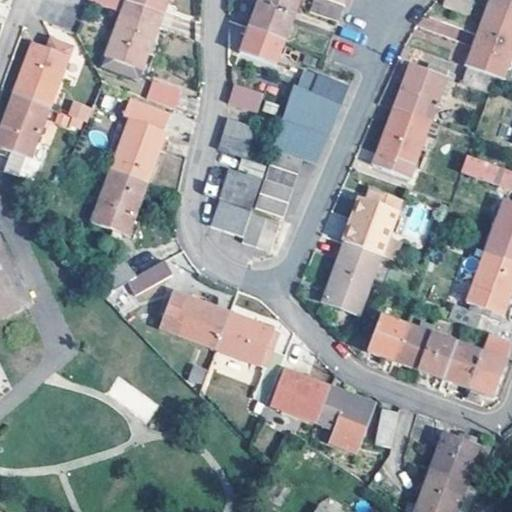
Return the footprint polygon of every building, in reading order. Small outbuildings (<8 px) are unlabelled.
[(121,0),(88,0),(88,2),(117,13),(121,0)] [(127,0),(122,15),(157,28),(167,0),(127,0)] [(259,0),(258,5),(294,18),(301,0),(259,0)] [(343,9),(321,0),(313,0),(310,13),(338,23),(343,9)] [(321,0),(343,9),(346,0),(321,0)] [(473,0),(472,0),(446,0),(444,6),(468,15),(473,0)] [(511,0),(492,0),(490,7),(511,15),(511,0)] [(258,5),(248,30),(285,43),(294,18),(258,5)] [(511,52),(511,15),(490,7),(467,68),(496,79),(502,81),(511,52)] [(157,28),(122,15),(101,70),(131,81),(135,70),(141,72),(157,28)] [(285,43),(248,30),(239,56),(276,69),(285,43)] [(32,43),(12,95),(47,108),(69,51),(67,46),(50,38),(46,48),(32,43)] [(394,110),(430,123),(439,97),(445,99),(454,73),(430,64),(428,71),(411,65),(394,110)] [(300,67),(292,88),(311,96),(318,74),(300,67)] [(496,79),(467,68),(462,85),(491,95),(496,79)] [(141,72),(135,70),(131,81),(137,83),(141,72)] [(311,96),(341,107),(349,86),(318,74),(311,96)] [(181,92),(152,81),(145,101),(175,112),(181,92)] [(262,96),(234,87),(228,102),(228,105),(256,114),(262,96)] [(292,88),(281,121),(328,137),(341,107),(311,96),(292,88)] [(0,150),(28,161),(47,108),(12,95),(0,125),(0,150)] [(130,121),(110,172),(146,185),(166,135),(163,134),(170,115),(129,100),(123,118),(130,121)] [(410,178),(430,123),(394,110),(378,154),(388,156),(384,168),(410,178)] [(224,121),(217,151),(245,158),(252,129),(224,121)] [(328,137),(281,121),(272,150),(317,164),(328,137)] [(301,165),(274,154),(257,211),(285,220),(301,165)] [(388,156),(378,154),(374,165),(384,168),(388,156)] [(511,172),(468,156),(462,172),(511,189),(511,172)] [(37,178),(7,165),(0,185),(30,197),(37,178)] [(248,216),(261,179),(230,168),(217,205),(248,216)] [(127,237),(146,185),(110,172),(91,224),(127,237)] [(383,194),(373,191),(369,202),(379,206),(383,194)] [(344,243),(381,257),(401,201),(383,194),(379,206),(369,202),(361,200),(344,243)] [(511,202),(504,200),(485,252),(511,261),(511,202)] [(251,218),(252,217),(248,216),(217,205),(209,230),(243,242),(251,218)] [(279,228),(251,218),(243,242),(242,246),(270,256),(279,228)] [(0,316),(29,302),(0,243),(0,316)] [(359,316),(381,257),(344,243),(322,301),(359,316)] [(511,289),(511,261),(485,252),(466,303),(472,306),(471,311),(452,305),(447,319),(463,325),(476,330),(481,316),(497,322),(498,319),(499,316),(502,317),(511,289)] [(174,275),(167,261),(141,275),(149,289),(174,275)] [(132,280),(119,263),(89,284),(101,296),(132,280)] [(174,293),(165,290),(162,298),(172,301),(174,293)] [(215,350),(229,314),(174,293),(172,301),(162,298),(150,326),(215,350)] [(229,314),(215,350),(259,367),(267,347),(273,348),(277,336),(272,334),(273,331),(229,314)] [(393,362),(406,326),(381,317),(367,353),(393,362)] [(430,335),(406,326),(393,362),(417,371),(430,335)] [(483,351),(485,344),(459,334),(456,344),(443,380),(469,390),(482,354),(483,351)] [(511,343),(489,334),(485,344),(483,351),(507,360),(511,345),(511,343)] [(438,378),(443,380),(456,344),(430,335),(417,371),(438,378)] [(285,356),(271,351),(260,379),(274,384),(285,356)] [(482,354),(469,390),(493,398),(506,363),(482,354)] [(293,374),(281,369),(278,377),(291,381),(293,374)] [(316,425),(330,387),(293,374),(291,381),(278,377),(267,406),(316,425)] [(374,405),(330,387),(316,425),(332,431),(328,443),(357,453),(374,405)] [(399,414),(382,410),(374,445),(391,448),(399,414)] [(250,441),(261,451),(277,435),(266,424),(250,441)] [(444,434),(431,470),(466,483),(479,446),(473,444),(475,438),(458,432),(456,438),(444,434)] [(455,511),(466,483),(431,470),(414,511),(455,511)]
